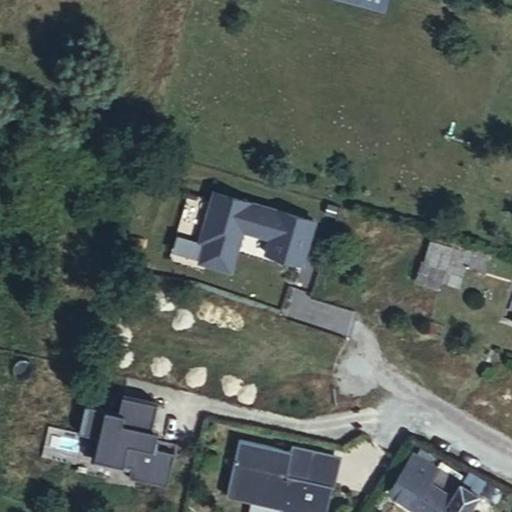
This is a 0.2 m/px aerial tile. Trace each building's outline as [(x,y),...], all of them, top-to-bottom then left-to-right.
[(198,241),(176,235),(170,257),(232,274),(244,230),(274,238),(269,255),(305,265),(318,219),(212,189),(198,241)] [(448,269),(464,275),(471,252),(431,238),(417,280),(442,288),(448,269)] [(124,395),(151,399),(154,382),(126,378),(124,395)] [(316,399),(289,384),(283,392),(310,408),(316,399)] [(120,410),(104,407),(95,458),(134,466),(133,474),(131,480),(167,487),(173,453),(152,449),(156,430),(152,429),(157,402),(122,395),(120,410)] [(291,451),(239,439),(226,495),(283,508),(281,511),(325,511),(332,487),(340,453),(293,443),(291,451)] [(466,511),(476,497),(422,466),(402,501),(415,508),(421,511),(466,511)]
